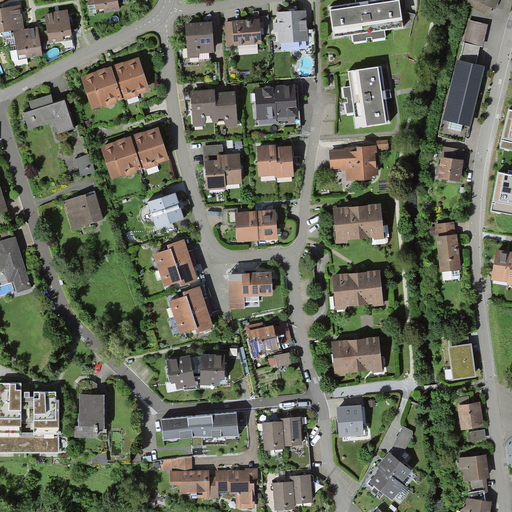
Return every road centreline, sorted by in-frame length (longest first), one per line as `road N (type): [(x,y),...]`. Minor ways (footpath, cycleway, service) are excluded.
road 1 (residential): [(0,116),(57,303),(151,405),(317,395)]
road 2 (residential): [(511,29),(474,208),(505,511)]
road 3 (residential): [(317,395),(289,264),(280,254),(221,253),(206,238),(172,105),(166,14)]
road 4 (residential): [(0,95),(166,14)]
road 5 (residential): [(339,511),(317,395)]
